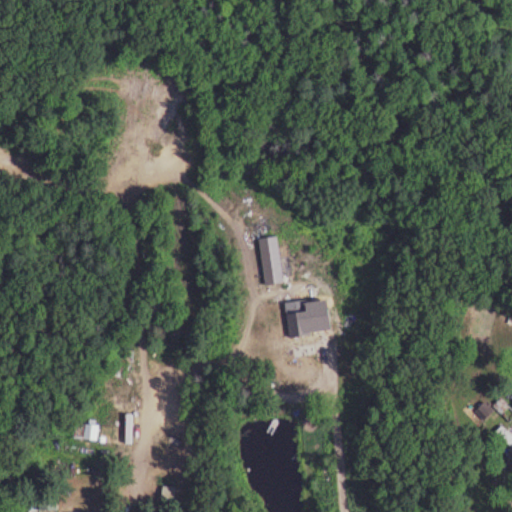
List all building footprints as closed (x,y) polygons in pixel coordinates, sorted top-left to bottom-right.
[(64,197),(66,180),(24,176),(22,193),(64,197)] [(309,312),(289,312),(289,337),(310,336),(309,312)] [(99,440),(100,424),(75,424),(75,440),(99,440)] [(511,451),(511,435),(503,427),(495,435),(511,451)] [(175,502),(175,487),(163,487),(163,502),(175,502)] [(58,511),(58,496),(40,496),(40,511),(58,511)]
